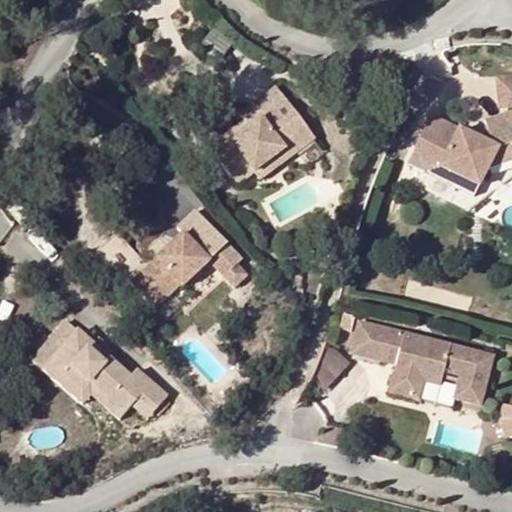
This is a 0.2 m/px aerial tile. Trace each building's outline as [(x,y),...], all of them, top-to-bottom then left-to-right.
[(207,145),(212,153),(247,130),(253,137),(277,120),(239,66),(204,90),(208,95),(214,103),(192,118),(186,109),(167,122),(191,157),(207,145)] [(214,103),(208,95),(186,109),(192,118),(214,103)] [(442,112),(413,159),(415,159),(433,170),(440,158),(485,185),(496,169),(503,168),(501,153),(511,150),(511,113),(502,116),(493,120),(500,128),(486,136),(442,112)] [(247,130),(212,153),(219,161),(253,137),(247,130)] [(196,165),(212,153),(207,145),(191,157),(196,165)] [(511,165),(511,150),(501,153),(503,168),(511,165)] [(440,158),(433,170),(478,196),(485,185),(440,158)] [(131,213),(122,221),(127,226),(108,240),(103,235),(78,254),(104,285),(130,263),(139,263),(162,245),(156,238),(171,226),(143,193),(127,208),(131,213)] [(122,221),(103,235),(108,240),(127,226),(122,221)] [(70,353),(11,304),(0,316),(0,363),(22,382),(32,374),(61,396),(67,389),(85,401),(109,376),(75,349),(70,353)] [(488,362),(358,325),(350,354),(376,362),(380,345),(398,350),(393,367),(384,398),(417,408),(422,389),(438,393),(441,384),(457,389),(452,404),(475,411),(488,362)] [(376,362),(393,367),(398,350),(380,345),(376,362)] [(499,419),(495,434),(504,451),(511,446),(511,411),(509,422),(499,419)] [(232,511),(256,511),(242,501),(232,511)]
